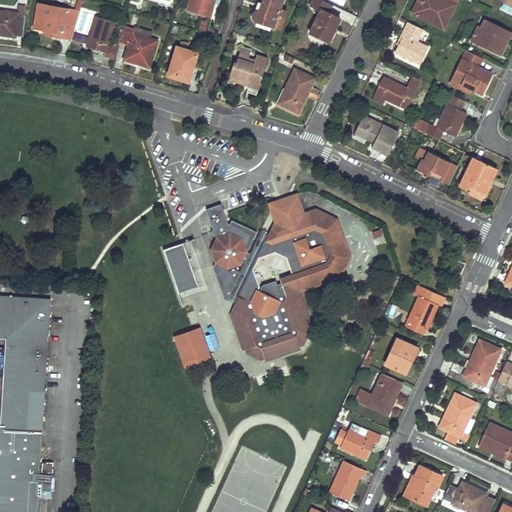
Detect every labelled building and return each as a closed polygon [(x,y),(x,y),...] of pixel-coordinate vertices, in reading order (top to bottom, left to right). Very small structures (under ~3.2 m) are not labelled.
[(189,0),(187,10),(208,17),(213,0),(189,0)] [(263,0),(259,10),(257,10),(256,10),(255,10),(253,11),(252,14),(252,15),(252,16),(252,17),(253,18),(253,19),(254,20),(258,22),(273,27),(278,13),(283,15),(284,14),(285,13),(285,12),(285,11),(284,10),(280,8),(282,0),(263,0)] [(326,12),(330,4),(322,0),(311,0),(310,4),(315,7),(313,10),(318,13),(308,31),(327,41),(339,18),(326,12)] [(417,3),(414,8),(412,13),(443,28),(456,0),(420,0),(419,4),(417,3)] [(511,7),(502,2),(499,8),(511,14),(511,7)] [(38,5),(37,16),(35,27),(54,30),(53,35),(73,38),(81,11),(38,5)] [(19,13),(5,12),(0,11),(0,34),(16,36),(16,35),(24,36),(27,9),(20,9),(19,13)] [(283,15),(278,13),(273,27),(280,29),(284,15),(283,15)] [(115,21),(105,18),(96,15),(87,46),(106,52),(105,55),(115,58),(119,45),(109,42),(115,21)] [(511,31),(498,25),(484,19),(481,27),(478,26),(471,41),(499,55),(511,31)] [(79,30),(88,33),(91,26),(81,22),(79,30)] [(422,29),(407,22),(402,34),(404,35),(399,46),(396,53),(420,64),(428,46),(417,40),(422,29)] [(150,66),(154,52),(159,39),(151,36),(153,31),(135,26),(135,28),(125,25),(120,42),(129,45),(124,58),(136,62),(137,59),(142,61),(141,63),(150,66)] [(180,47),(178,54),(176,60),(172,59),(167,74),(188,80),(197,52),(180,47)] [(462,88),(463,86),(464,85),(481,93),(491,73),(477,66),(481,57),(466,50),(450,83),(462,88)] [(256,56),(255,58),(254,61),(248,59),(248,57),(239,54),(235,65),(233,64),(229,77),(249,83),(247,86),(256,89),(265,59),(256,56)] [(291,62),(293,57),(286,54),(284,58),(291,62)] [(294,68),(289,78),(284,88),(287,90),(281,103),(298,111),(314,77),(294,68)] [(406,87),(383,76),(375,94),(383,99),(405,109),(419,81),(411,78),(406,87)] [(249,83),(229,77),(228,80),(247,86),(249,83)] [(277,101),(281,103),(287,90),(284,88),(283,88),(277,101)] [(383,99),(375,94),(371,101),(380,105),(383,99)] [(466,113),(459,110),(464,101),(451,94),(435,126),(417,117),(413,126),(439,139),(443,131),(455,137),(466,113)] [(355,132),(365,137),(374,142),(372,145),(388,154),(398,133),(363,116),(355,132)] [(423,160),(427,151),(419,147),(414,157),(420,161),(421,159),(423,160)] [(420,161),(418,164),(416,169),(429,175),(431,171),(442,176),(440,180),(448,184),(458,165),(427,151),(423,160),(421,159),(420,161)] [(472,157),(465,171),(459,186),(467,190),(469,187),(484,193),(495,168),(472,157)] [(442,176),(431,171),(429,175),(440,180),(442,176)] [(484,193),(469,187),(467,191),(481,198),(484,193)] [(229,225),(222,205),(207,210),(214,230),(212,232),(217,239),(212,251),(216,264),(229,270),(231,278),(237,281),(250,255),(248,254),(243,238),(231,233),(231,225),(229,225)] [(317,210),(284,221),(286,226),(299,221),(303,232),(314,229),(317,230),(325,214),(317,210)] [(286,226),(284,221),(275,224),(269,235),(258,259),(275,253),(287,259),(292,275),(281,279),(282,284),(277,285),(276,282),(263,286),(260,291),(258,290),(259,287),(253,270),(236,304),(231,315),(244,350),(246,350),(247,353),(262,360),(265,359),(266,361),(301,350),(300,347),(304,346),(311,331),(310,327),(311,327),(300,292),(341,278),(351,257),(337,219),(325,214),(317,230),(314,229),(303,232),(299,221),(286,226)] [(373,239),(382,237),(380,230),(371,232),(373,239)] [(269,235),(262,232),(250,255),(237,281),(231,278),(229,270),(216,264),(214,268),(225,299),(236,304),(253,270),(258,259),(269,235)] [(183,244),(164,251),(179,295),(198,288),(183,244)] [(453,268),(461,273),(465,265),(459,262),(457,260),(453,268)] [(446,298),(418,286),(414,294),(419,296),(408,322),(426,330),(438,305),(442,307),(446,298)] [(0,511),(36,511),(38,491),(51,492),(52,475),(39,474),(51,298),(0,294),(0,334),(11,335),(4,429),(0,428),(0,511)] [(172,335),(184,368),(211,358),(199,325),(172,335)] [(387,364),(395,367),(402,371),(414,346),(398,339),(387,364)] [(463,376),(474,381),(484,386),(500,350),(479,341),(463,376)] [(417,348),(414,346),(402,371),(405,373),(411,375),(415,365),(410,362),(417,348)] [(360,370),(362,371),(365,372),(370,361),(365,359),(360,370)] [(511,364),(506,361),(497,380),(493,391),(498,393),(502,383),(511,387),(511,364)] [(372,395),(361,390),(356,400),(388,415),(402,383),(382,374),(372,395)] [(497,380),(494,379),(489,389),(493,391),(497,380)] [(449,430),(446,437),(456,442),(459,435),(461,436),(460,437),(467,440),(470,434),(463,432),(476,403),(455,393),(440,426),(449,430)] [(476,420),(469,417),(463,432),(470,434),(476,420)] [(381,436),(352,423),(347,433),(340,430),(335,441),(342,444),(341,447),(366,459),(374,440),(378,442),(381,436)] [(478,447),(492,454),(506,460),(506,459),(511,461),(511,445),(511,446),(511,445),(511,433),(489,423),(478,447)] [(330,492),(348,501),(358,480),(355,478),(359,467),(345,460),(330,492)] [(43,463),(43,471),(52,472),(52,463),(43,463)] [(420,467),(416,477),(418,478),(409,498),(426,506),(434,487),(437,488),(443,476),(420,467)] [(413,476),(404,496),(409,498),(418,478),(416,477),(413,476)] [(489,511),(495,500),(486,496),(487,494),(462,482),(459,489),(450,485),(444,498),(452,502),(452,503),(470,511),(489,511)]
